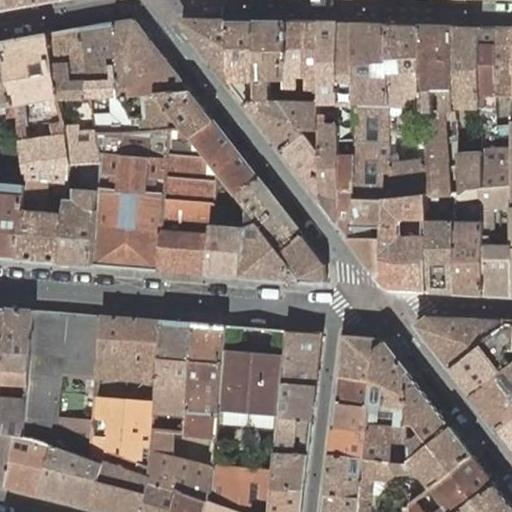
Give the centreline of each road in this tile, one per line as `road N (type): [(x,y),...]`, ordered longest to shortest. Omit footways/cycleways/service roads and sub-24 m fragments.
road 1 (residential): [(383,307),(148,4)]
road 2 (residential): [(336,311),(0,285)]
road 3 (residential): [(241,5),(511,14)]
road 4 (residential): [(511,475),(383,307)]
road 5 (residential): [(336,311),(314,511)]
road 6 (residential): [(0,26),(148,4)]
road 7 (residential): [(511,309),(383,307)]
